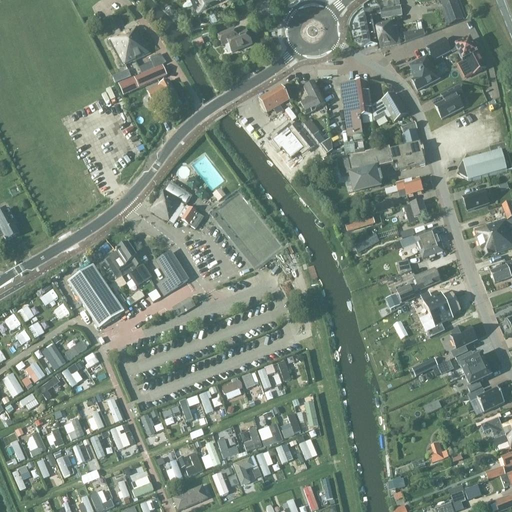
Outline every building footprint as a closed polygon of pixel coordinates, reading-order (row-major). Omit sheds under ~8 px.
[(198,12),(224,0),(202,0),(203,1),(194,6),(197,13),(198,12)] [(455,0),(446,0),(440,2),(448,26),(463,20),(455,0)] [(165,10),(165,13),(168,16),(171,16),(174,13),(174,10),(171,7),(168,7),(165,10)] [(380,11),(380,15),(381,20),(402,16),(400,7),(380,11)] [(364,18),(358,19),(361,30),(364,48),(377,45),(374,27),(372,17),(380,15),(380,11),(380,8),(363,11),(364,18)] [(380,45),(380,49),(400,45),(397,27),(392,28),(391,22),(375,25),(375,27),(380,45)] [(150,54),(143,41),(140,34),(139,34),(136,29),(135,29),(135,28),(122,34),(128,47),(130,46),(131,49),(130,50),(135,61),(150,54)] [(404,37),(405,43),(424,37),(423,30),(410,32),(411,36),(404,37)] [(231,53),(251,45),(246,32),(234,37),(231,31),(218,36),(222,46),(228,44),(231,53)] [(122,67),(135,61),(130,50),(131,49),(130,46),(128,47),(122,34),(108,41),(122,67)] [(411,81),(417,92),(439,80),(430,63),(451,52),(444,40),(426,49),(430,57),(428,58),(427,57),(409,67),(412,73),(411,73),(414,80),(411,81)] [(472,47),(470,41),(455,49),(463,63),(466,61),(473,75),(486,69),(474,46),(472,47)] [(151,63),(138,69),(141,75),(154,69),(166,64),(162,59),(151,64),(151,63)] [(166,77),(162,68),(134,80),(138,89),(166,77)] [(128,71),(121,74),(124,81),(131,78),(128,71)] [(180,103),(169,82),(147,93),(155,109),(167,103),(169,108),(180,103)] [(315,111),(326,106),(315,83),(304,89),(309,100),(300,104),(307,116),(316,112),(315,111)] [(371,109),(370,107),(367,84),(352,84),(340,86),(347,138),(352,137),(353,142),(362,140),(362,136),(360,119),(372,116),(371,109)] [(435,107),(441,120),(463,109),(458,100),(463,98),(458,87),(444,95),(447,101),(435,107)] [(289,102),(281,88),(259,100),(267,114),(289,102)] [(407,115),(395,95),(395,94),(370,107),(371,109),(372,116),(374,123),(386,117),(388,120),(391,118),(393,123),(407,115)] [(234,119),(226,126),(256,163),(264,156),(234,119)] [(307,122),(304,125),(327,155),(332,151),(331,138),(325,143),(318,133),(308,121),(307,122)] [(389,149),(393,165),(397,164),(400,172),(425,166),(423,157),(424,157),(421,145),(420,145),(416,130),(414,124),(401,129),(403,135),(401,136),(404,148),(390,151),(389,149)] [(292,126),(287,130),(275,140),(284,152),(280,155),(293,172),(311,159),(305,152),(309,148),(292,126)] [(308,131),(300,137),(308,146),(315,141),(308,131)] [(381,151),(365,155),(363,142),(343,145),(345,159),(337,161),(341,180),(351,178),(355,194),(380,188),(379,183),(382,182),(380,174),(377,175),(376,170),(393,166),(393,165),(389,149),(381,151)] [(468,183),(507,173),(511,171),(511,170),(505,144),(489,148),(491,156),(471,162),(467,159),(464,164),(463,164),(463,166),(458,174),(459,175),(458,177),(467,182),(468,183)] [(405,191),(406,198),(422,193),(419,181),(412,183),(411,181),(396,186),(396,187),(385,191),(386,196),(398,193),(405,191)] [(151,212),(158,216),(168,222),(173,226),(175,224),(177,221),(179,223),(181,221),(189,226),(195,231),(204,218),(203,218),(197,213),(186,206),(192,198),(169,183),(164,192),(163,191),(153,206),(154,207),(151,211),(151,212)] [(226,197),(220,189),(213,195),(219,203),(226,197)] [(490,195),(488,191),(463,199),(467,212),(488,205),(485,197),(490,195)] [(377,214),(393,210),(391,202),(375,207),(377,214)] [(474,231),(474,232),(478,244),(480,249),(483,258),(511,248),(511,246),(510,241),(511,240),(511,239),(510,234),(509,231),(511,230),(511,202),(511,203),(510,203),(502,206),(505,216),(507,221),(506,221),(505,220),(480,229),(474,230),(474,231)] [(418,219),(425,216),(426,216),(422,203),(410,206),(404,208),(409,225),(419,222),(418,219)] [(8,210),(0,213),(0,231),(6,242),(17,236),(12,226),(15,224),(8,210)] [(372,217),(344,226),(346,233),(374,225),(372,217)] [(413,230),(400,234),(402,240),(414,236),(413,230)] [(437,236),(436,236),(434,230),(401,242),(403,250),(416,245),(422,260),(443,253),(437,236)] [(374,235),(353,247),(358,254),(379,242),(374,235)] [(116,253),(100,264),(105,271),(109,268),(117,281),(122,277),(122,278),(127,275),(136,288),(151,279),(142,265),(127,244),(123,247),(122,246),(121,246),(118,248),(118,249),(118,250),(117,251),(116,252),(116,253)] [(164,297),(188,282),(174,261),(173,262),(168,255),(157,263),(167,280),(157,286),(164,297)] [(395,277),(400,276),(411,272),(407,261),(391,266),(395,277)] [(511,262),(506,265),(506,267),(491,273),(495,284),(511,278),(510,274),(511,273),(511,262)] [(67,284),(98,330),(124,313),(93,266),(67,284)] [(437,273),(436,273),(435,273),(434,270),(413,279),(416,286),(410,288),(409,286),(395,292),(402,305),(415,299),(413,294),(418,292),(439,283),(438,280),(439,279),(439,278),(437,273)] [(143,292),(152,287),(150,283),(141,288),(143,292)] [(429,294),(420,298),(429,316),(456,303),(452,295),(443,299),(441,295),(431,299),(429,294)] [(44,299),(47,306),(56,302),(53,295),(44,299)] [(394,295),(385,299),(389,310),(399,306),(394,295)] [(133,296),(126,300),(131,307),(137,303),(133,296)] [(176,314),(177,316),(193,306),(189,299),(173,309),(176,314)] [(398,318),(414,309),(410,303),(395,312),(398,318)] [(435,329),(427,333),(430,339),(444,332),(441,326),(453,320),(451,315),(460,311),(456,303),(429,316),(435,329)] [(57,320),(63,316),(57,307),(51,312),(57,320)] [(27,312),(18,318),(22,324),(31,318),(27,312)] [(34,323),(25,330),(32,340),(42,333),(34,323)] [(450,338),(456,351),(450,354),(453,360),(467,353),(465,348),(476,342),(470,328),(464,331),(464,329),(451,335),(452,337),(450,338)] [(55,345),(60,342),(57,337),(52,340),(55,345)] [(66,365),(85,350),(79,343),(60,357),(66,365)] [(50,357),(44,361),(53,372),(63,364),(50,346),(45,350),(50,357)] [(80,358),(85,367),(97,361),(93,352),(80,358)] [(460,367),(464,377),(486,366),(481,357),(481,356),(481,355),(480,356),(474,359),(471,354),(456,361),(459,367),(460,367)] [(391,378),(403,374),(395,356),(395,355),(384,360),(391,378)] [(434,360),(423,365),(426,373),(437,368),(438,367),(434,360)] [(453,369),(450,362),(437,368),(441,375),(453,369)] [(83,368),(80,363),(75,366),(78,372),(83,368)] [(36,382),(42,378),(33,364),(27,368),(36,382)] [(486,366),(464,377),(469,387),(467,388),(470,394),(481,389),(479,383),(490,378),(491,378),(491,377),(486,367),(486,366)] [(10,375),(0,380),(0,383),(10,400),(21,394),(10,375)] [(273,378),(277,386),(281,385),(278,376),(273,378)] [(26,389),(31,385),(27,379),(22,383),(26,389)] [(37,387),(41,395),(57,387),(54,380),(37,387)] [(222,384),(221,400),(230,401),(231,393),(239,394),(240,385),(222,384)] [(484,414),(504,404),(497,389),(485,395),(482,390),(478,392),(468,397),(471,403),(477,400),(484,414)] [(197,394),(206,418),(213,415),(204,392),(197,394)] [(16,413),(33,402),(29,396),(12,406),(16,413)] [(184,423),(192,420),(184,399),(176,402),(184,423)] [(113,400),(107,403),(116,423),(122,420),(113,400)] [(302,404),(308,429),(316,427),(310,402),(302,404)] [(176,406),(160,412),(162,420),(179,413),(176,406)] [(145,437),(154,433),(147,415),(138,419),(145,437)] [(511,422),(501,427),(498,420),(481,427),(481,429),(483,434),(490,431),(495,441),(505,437),(505,438),(511,435),(511,422)] [(75,441),(83,438),(76,421),(68,424),(75,441)] [(41,438),(46,435),(42,426),(37,429),(41,438)] [(232,426),(212,430),(213,436),(223,434),(224,442),(234,440),(232,426)] [(279,432),(282,439),(292,435),(289,427),(279,432)] [(115,429),(109,430),(115,452),(121,450),(115,429)] [(263,431),(257,433),(259,440),(266,438),(263,431)] [(37,456),(44,453),(36,434),(29,437),(37,456)] [(511,435),(505,438),(505,437),(495,441),(492,442),(492,445),(494,449),(508,443),(510,449),(511,447),(511,435)] [(103,452),(98,436),(90,438),(95,455),(103,452)] [(19,441),(23,449),(27,447),(24,438),(19,441)] [(8,446),(16,465),(23,462),(15,443),(8,446)] [(203,446),(211,469),(219,467),(211,443),(203,446)] [(76,444),(70,447),(79,467),(85,464),(76,444)] [(448,455),(447,452),(430,458),(432,464),(449,458),(448,455)] [(261,453),(254,456),(263,478),(270,475),(261,453)] [(505,469),(511,466),(511,454),(508,456),(501,459),(505,469)] [(189,460),(195,474),(199,472),(193,458),(189,460)] [(16,466),(14,461),(13,460),(4,464),(7,470),(16,466)] [(176,482),(181,481),(174,460),(168,462),(176,482)] [(182,469),(188,467),(186,460),(180,462),(182,469)] [(233,466),(241,487),(249,483),(245,471),(253,468),(250,460),(233,466)] [(41,481),(48,478),(40,461),(34,464),(41,481)] [(487,481),(505,475),(502,468),(485,474),(487,481)] [(257,470),(251,473),(254,480),(260,478),(257,470)] [(16,493),(22,491),(16,472),(10,474),(16,493)] [(504,489),(511,485),(511,473),(507,475),(500,478),(504,489)] [(219,499),(228,495),(219,475),(210,478),(219,499)] [(131,490),(148,484),(145,477),(129,483),(131,490)] [(392,482),(395,491),(405,488),(404,483),(399,484),(398,480),(392,482)] [(120,492),(116,493),(118,500),(128,497),(122,481),(116,483),(120,492)] [(145,486),(131,493),(134,499),(148,492),(145,486)] [(172,500),(177,511),(179,511),(208,500),(202,487),(172,500)] [(104,489),(98,492),(104,507),(110,504),(104,489)] [(391,493),(392,500),(402,499),(401,492),(391,493)] [(462,493),(450,497),(453,507),(466,502),(462,493)] [(85,511),(92,511),(85,496),(79,499),(85,511)] [(95,496),(88,500),(94,511),(101,508),(95,496)] [(504,511),(511,509),(511,497),(504,501),(503,499),(493,503),(497,511),(504,511)] [(283,501),(287,511),(295,511),(291,499),(283,501)] [(140,503),(141,511),(148,511),(148,510),(152,509),(150,501),(140,503)] [(69,511),(67,503),(60,505),(62,511),(69,511)]
